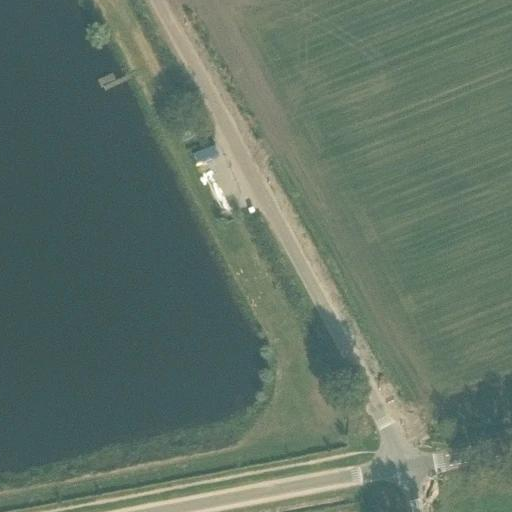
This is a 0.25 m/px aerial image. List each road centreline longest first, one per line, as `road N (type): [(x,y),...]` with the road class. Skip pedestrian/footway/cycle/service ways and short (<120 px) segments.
road 1 (unclassified): [(405,467),(157,0)]
road 2 (unclassified): [(167,511),(405,467)]
